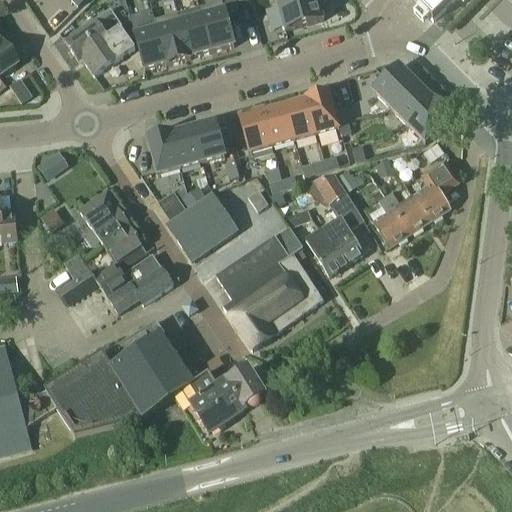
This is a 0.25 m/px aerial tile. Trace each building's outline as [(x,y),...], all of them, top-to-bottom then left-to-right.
[(87,2),(85,0),(75,0),(71,4),(78,11),(87,2)] [(221,0),(222,5),(226,17),(238,14),(236,6),(233,0),(221,0)] [(318,8),(286,0),(276,0),(286,33),(322,23),(318,8)] [(286,0),(318,8),(326,0),(286,0)] [(408,0),(433,25),(458,0),(408,0)] [(222,5),(200,11),(212,56),(235,49),(226,17),(222,5)] [(178,17),(190,63),(191,63),(191,61),(212,56),(200,11),(199,11),(201,20),(181,26),(178,17)] [(96,23),(64,44),(78,66),(83,63),(110,44),(107,40),(120,31),(122,30),(110,13),(96,23)] [(178,17),(155,23),(168,69),(190,63),(178,17)] [(168,69),(155,23),(157,33),(135,39),(145,74),(167,68),(167,69),(168,69)] [(110,44),(83,63),(95,80),(135,53),(120,31),(107,40),(110,44)] [(0,50),(0,96),(5,93),(0,85),(0,80),(15,70),(1,50),(0,50)] [(374,95),(391,113),(394,110),(412,93),(417,87),(400,70),(398,71),(394,75),(376,93),(374,95)] [(12,97),(23,89),(19,83),(8,91),(12,97)] [(391,113),(408,130),(435,103),(434,103),(433,104),(417,87),(412,93),(394,110),(391,113)] [(329,98),(307,104),(316,138),(338,132),(329,98)] [(435,103),(408,130),(426,148),(450,124),(452,121),(435,103)] [(307,104),(285,110),(294,144),(316,138),(307,104)] [(285,110),(263,116),(273,150),(294,144),(285,110)] [(348,125),(345,112),(335,115),(338,128),(348,125)] [(263,115),(241,121),(251,156),(273,150),(263,116),(263,115)] [(341,140),(351,137),(348,125),(338,128),(339,132),(341,140)] [(215,127),(193,133),(202,166),(224,160),(215,127)] [(193,133),(171,139),(180,172),(202,166),(193,133)] [(149,143),(159,178),(180,172),(171,139),(171,137),(149,143)] [(437,148),(423,158),(430,167),(443,158),(437,148)] [(365,164),(362,151),(352,154),(356,166),(365,164)] [(324,165),(327,174),(339,170),(336,161),(324,165)] [(324,165),(311,169),(314,178),(327,174),(324,165)] [(389,165),(377,168),(381,183),(393,180),(389,165)] [(413,202),(430,227),(450,214),(441,199),(456,189),(443,168),(420,183),(426,193),(413,202)] [(239,182),(236,169),(226,172),(230,184),(239,182)] [(348,177),(337,183),(346,198),(364,187),(359,179),(351,181),(348,177)] [(339,256),(347,269),(362,260),(346,237),(364,226),(346,198),(337,183),(335,180),(315,186),(339,226),(323,236),(323,235),(321,236),(336,258),(339,256)] [(294,181),(282,185),(285,194),(297,190),(294,181)] [(269,189),(273,199),(285,194),(282,185),(269,189)] [(188,199),(196,210),(206,203),(199,192),(188,199)] [(257,193),(244,201),(257,219),(269,211),(257,193)] [(392,198),(385,202),(409,240),(430,227),(413,202),(400,210),(392,198)] [(0,238),(2,238),(3,246),(16,245),(14,221),(2,222),(0,199),(0,238)] [(159,208),(172,226),(186,217),(180,209),(178,206),(173,199),(159,208)] [(186,217),(172,226),(167,230),(192,266),(237,235),(213,199),(206,203),(196,210),(186,217)] [(182,203),(178,206),(180,209),(186,217),(196,210),(188,199),(182,203)] [(103,249),(130,230),(112,203),(108,206),(104,200),(81,215),(103,249)] [(379,206),(387,219),(373,228),(389,253),(409,240),(385,202),(379,206)] [(307,215),(283,223),(289,232),(312,226),(307,215)] [(55,222),(40,231),(48,243),(63,235),(55,222)] [(130,230),(103,249),(114,267),(93,280),(99,289),(109,304),(131,289),(124,279),(124,280),(120,274),(146,256),(138,244),(139,244),(130,230)] [(303,254),(289,233),(217,281),(233,306),(296,264),(293,261),(303,254)] [(330,281),(347,269),(339,256),(336,258),(321,236),(307,245),(330,281)] [(302,255),(294,260),(298,267),(306,262),(302,255)] [(131,289),(109,304),(119,319),(140,305),(143,310),(173,290),(163,274),(162,274),(153,260),(124,279),(131,289)] [(296,264),(233,306),(223,313),(233,326),(252,355),(276,339),(275,337),(323,305),(296,264)] [(89,274),(73,284),(56,296),(66,311),(99,289),(93,280),(89,274)] [(17,283),(3,285),(4,298),(18,297),(17,283)] [(183,311),(189,320),(198,314),(192,305),(183,311)] [(194,388),(170,352),(164,342),(161,338),(158,332),(156,330),(154,326),(104,360),(103,359),(46,396),(46,397),(56,412),(75,441),(143,424),(183,397),(182,397),(195,389),(194,388)] [(46,397),(31,401),(18,404),(4,351),(0,352),(0,460),(31,452),(26,432),(56,412),(46,397)] [(195,389),(182,397),(183,397),(207,434),(209,438),(210,438),(247,414),(265,401),(257,388),(248,375),(223,391),(213,376),(223,370),(217,361),(192,378),(198,386),(194,388),(195,389)] [(468,437),(453,441),(454,447),(469,443),(468,437)]
